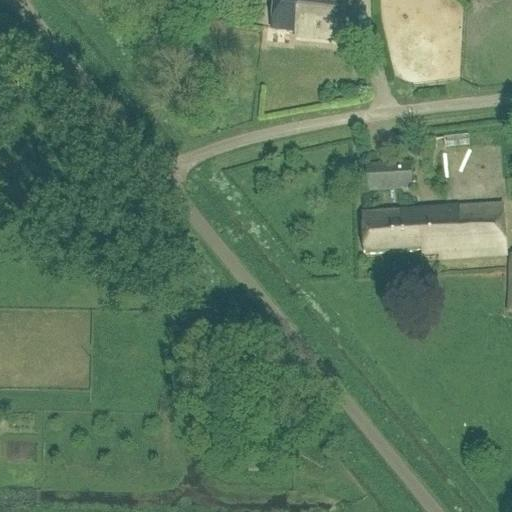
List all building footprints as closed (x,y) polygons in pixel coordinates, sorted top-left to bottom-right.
[(221,0),(197,0),(196,10),(219,13),(221,0)] [(275,0),(272,31),(296,34),(295,37),(349,43),(353,0),(275,0)] [(477,181),(478,198),(507,196),(504,156),(491,157),(490,140),(450,143),(451,167),(465,166),(466,182),(477,181)] [(412,191),(410,163),(365,166),(367,194),(412,191)] [(506,256),(503,206),(362,214),(365,255),(422,252),(423,255),(439,254),(439,260),(506,256)]
